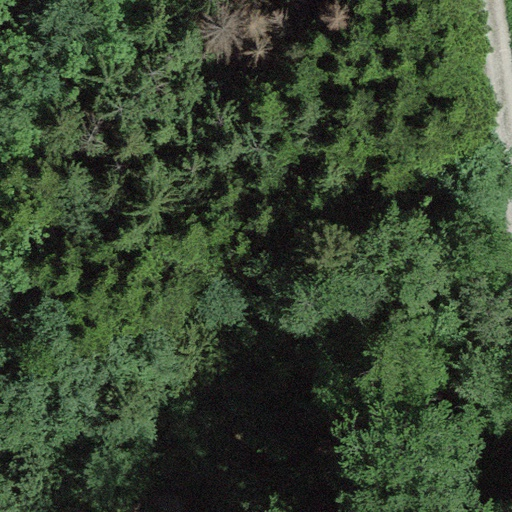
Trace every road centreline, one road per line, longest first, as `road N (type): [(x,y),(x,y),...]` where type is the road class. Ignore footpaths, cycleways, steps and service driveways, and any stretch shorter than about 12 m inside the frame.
road 1 (track): [(163,511),(100,458),(38,453),(0,465)]
road 2 (track): [(489,0),(511,159)]
